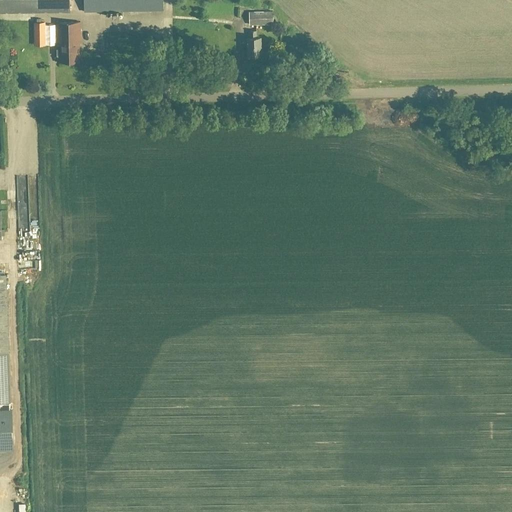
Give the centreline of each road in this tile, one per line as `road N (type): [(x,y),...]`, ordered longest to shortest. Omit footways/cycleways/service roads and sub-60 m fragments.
road 1 (tertiary): [(0,103),(511,93)]
road 2 (unknown): [(9,103),(20,454)]
